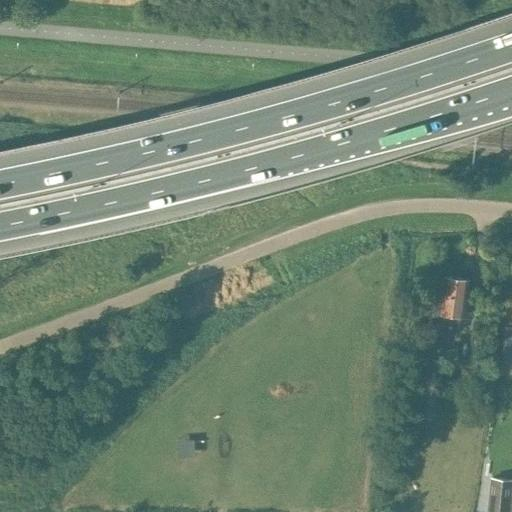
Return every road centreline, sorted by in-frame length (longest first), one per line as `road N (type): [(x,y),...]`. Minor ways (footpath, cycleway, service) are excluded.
road 1 (unclassified): [(511,210),(403,205),(362,214),(0,345)]
road 2 (motorway): [(511,44),(210,135),(0,182)]
road 3 (motorway): [(0,223),(285,157),(511,88)]
